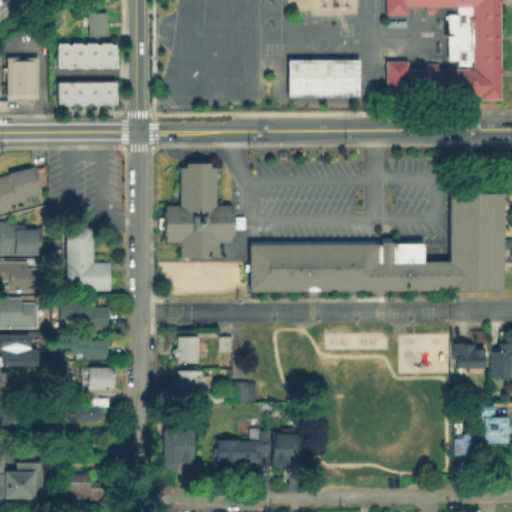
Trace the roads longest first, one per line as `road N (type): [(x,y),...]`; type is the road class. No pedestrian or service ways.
road 1 (tertiary): [(511,127),(134,130)]
road 2 (residential): [(511,495),(138,497)]
road 3 (residential): [(134,130),(137,331)]
road 4 (residential): [(137,331),(138,497)]
road 5 (tertiary): [(134,130),(0,130)]
road 6 (tertiary): [(133,0),(134,130)]
